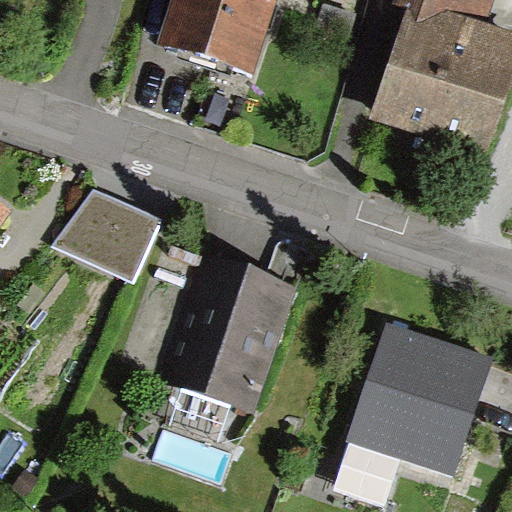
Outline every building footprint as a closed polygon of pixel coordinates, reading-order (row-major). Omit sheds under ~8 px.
[(174,0),(160,45),(252,73),(274,0),(174,0)] [(406,11),(374,111),(488,147),(511,72),(511,35),(482,26),(490,0),(395,0),(394,3),(406,11)] [(317,24),(350,33),(357,10),(324,1),(317,24)] [(163,218),(96,189),(51,248),(132,281),(163,218)] [(0,222),(8,211),(0,204),(0,222)] [(159,383),(253,414),(296,285),(202,254),(159,383)] [(343,441),(452,480),(497,356),(388,317),(343,441)]
